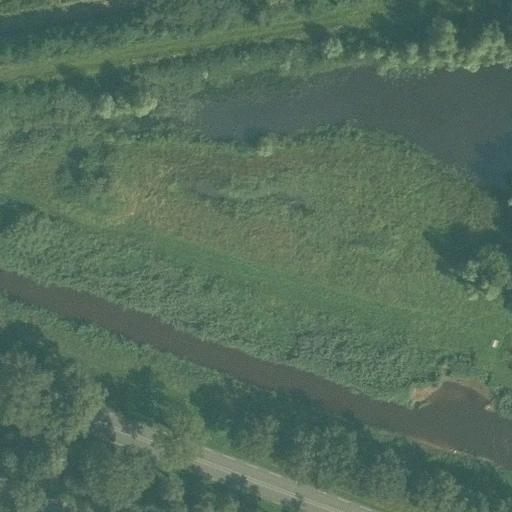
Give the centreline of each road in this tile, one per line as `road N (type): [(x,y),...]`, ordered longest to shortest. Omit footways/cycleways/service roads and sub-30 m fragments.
road 1 (primary): [(330,511),(0,389)]
road 2 (unclassified): [(133,0),(0,25)]
